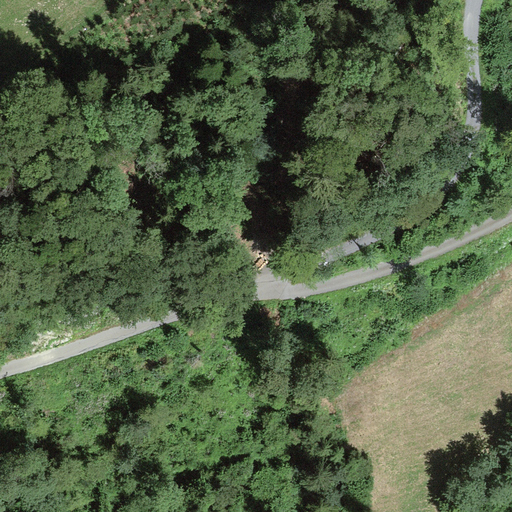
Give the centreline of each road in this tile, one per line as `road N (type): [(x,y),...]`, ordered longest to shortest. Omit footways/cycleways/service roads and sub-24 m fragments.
road 1 (track): [(0,370),(267,289),(370,244),(439,192),(460,166),(475,116),(475,0)]
road 2 (track): [(267,289),(336,284),(466,237),(511,210)]
